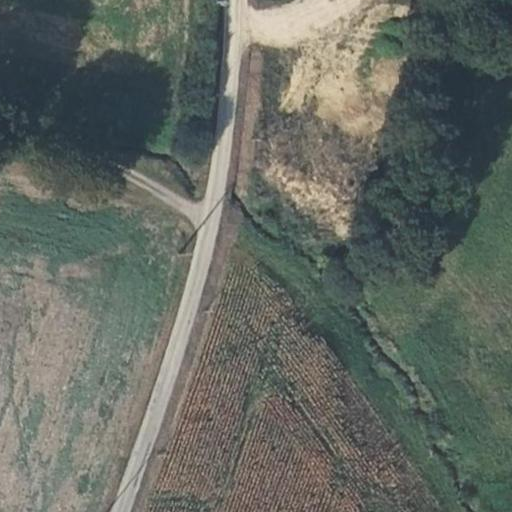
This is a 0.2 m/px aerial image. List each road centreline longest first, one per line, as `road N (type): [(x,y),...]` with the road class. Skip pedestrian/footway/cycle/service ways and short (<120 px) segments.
road 1 (tertiary): [(116,511),(180,336),(209,224),(232,0)]
road 2 (track): [(209,224),(74,150),(0,143)]
